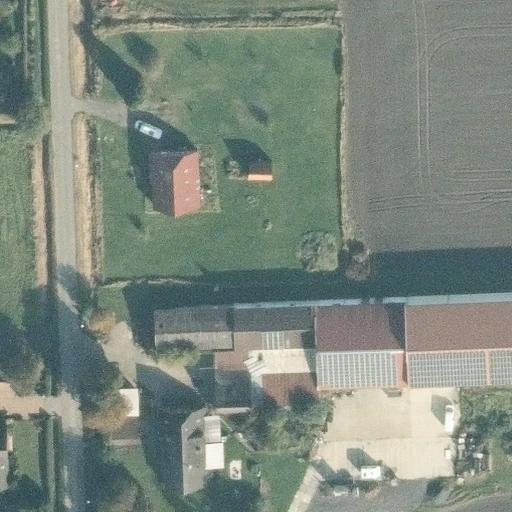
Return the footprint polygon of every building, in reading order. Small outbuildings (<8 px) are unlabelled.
[(157,149),(159,204),(198,203),(197,148),(157,149)] [(272,161),(247,160),(247,175),(272,176),(272,161)] [(511,293),(155,304),(157,350),(199,349),(199,366),(215,365),(217,410),(257,409),(256,402),(319,400),(319,379),(511,373),(511,293)] [(139,409),(138,385),(114,385),(114,409),(139,409)] [(511,393),(475,396),(476,412),(511,410),(511,393)] [(161,407),(164,485),(209,484),(206,406),(161,407)] [(0,481),(9,481),(7,419),(0,419),(0,481)]
